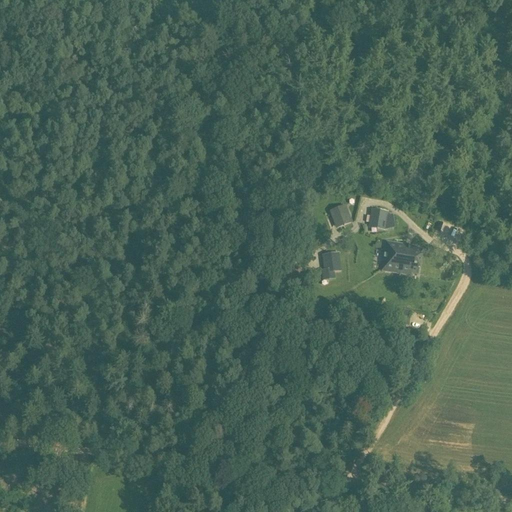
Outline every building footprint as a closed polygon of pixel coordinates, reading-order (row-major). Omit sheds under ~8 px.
[(336,230),(352,224),(345,206),(329,212),(336,230)] [(385,232),(388,213),(371,211),(368,229),(385,232)] [(412,249),(387,245),(383,272),(413,277),(413,274),(418,275),(421,253),(416,252),(417,249),(412,248),(412,249)] [(324,275),(341,273),(339,254),(322,256),(324,275)] [(409,326),(411,313),(397,311),(395,324),(409,326)]
